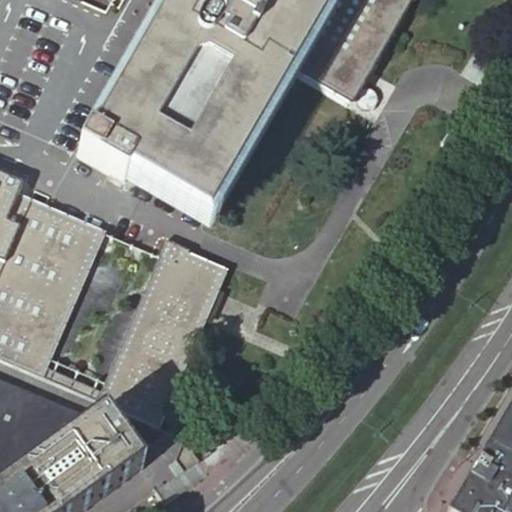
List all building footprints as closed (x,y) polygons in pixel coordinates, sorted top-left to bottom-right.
[(157,33),(118,10),(108,13),(77,0),(0,0),(0,178),(19,187),(24,188),(27,177),(59,190),(62,184),(76,157),(78,153),(85,140),(86,139),(86,140),(94,144),(157,33)] [(397,0),(123,0),(118,10),(157,33),(94,144),(86,140),(86,139),(85,140),(78,153),(76,157),(76,158),(77,159),(118,182),(121,184),(123,184),(124,183),(128,176),(203,219),(290,70),(292,66),(346,97),(367,61),(371,64),(375,66),(390,41),(386,38),(381,36),(401,2),(397,0)] [(408,0),(397,0),(401,2),(381,36),(386,38),(408,0)] [(292,66),(290,70),(348,104),(371,64),(367,61),(346,97),(292,66)] [(450,129),(440,147),(454,155),(454,154),(464,137),(450,129)] [(0,364),(41,382),(103,236),(17,198),(20,190),(20,189),(20,188),(19,187),(0,178),(0,364)] [(96,405),(159,432),(226,274),(188,257),(187,254),(164,244),(163,244),(162,245),(155,261),(157,262),(96,405)] [(130,511),(133,511),(196,465),(191,457),(194,447),(159,432),(96,405),(41,382),(0,364),(0,511),(130,511)] [(511,511),(511,403),(501,423),(448,511),(511,511)]
